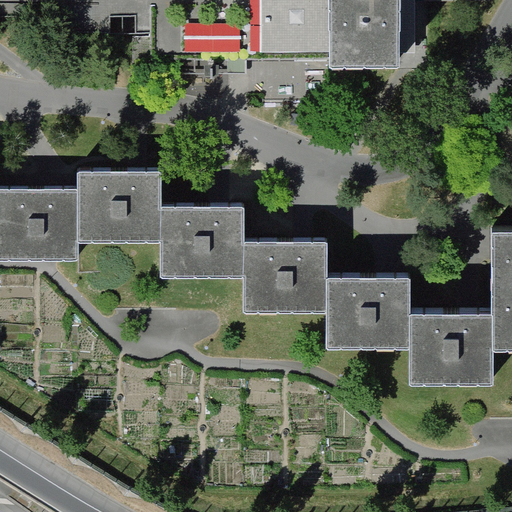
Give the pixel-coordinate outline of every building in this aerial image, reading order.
[(263,0),(263,68),(403,67),(402,0),(263,0)] [(187,19),(186,46),(242,47),(243,21),(187,19)] [(0,259),(83,260),(83,243),(164,243),(164,204),(164,171),(80,171),(80,189),(0,188),(0,259)] [(418,274),(333,274),(333,238),(248,239),(248,204),(164,204),(164,243),(164,274),(248,274),(248,309),(332,309),(332,347),(418,346),(418,306),(418,274)] [(418,346),(418,385),(501,385),(501,351),(511,351),(511,232),(498,232),(498,306),(418,306),(418,346)]
